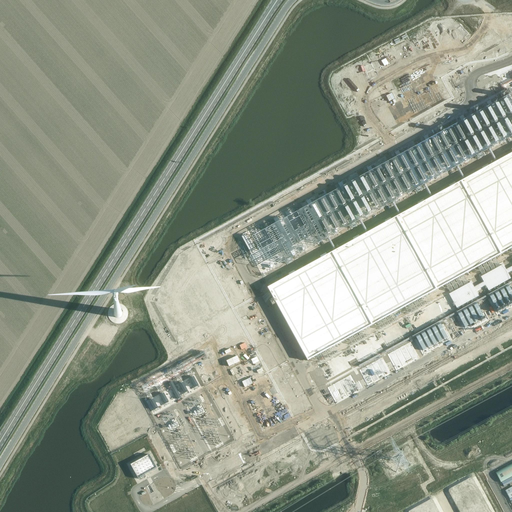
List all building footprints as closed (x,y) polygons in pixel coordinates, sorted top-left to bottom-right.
[(113,301),(106,319),(124,326),(131,308),(113,301)] [(122,389),(125,395),(141,388),(138,382),(122,389)] [(142,398),(148,395),(146,389),(139,392),(142,398)] [(117,401),(122,398),(118,392),(113,396),(117,401)] [(111,458),(117,456),(114,446),(108,448),(111,458)] [(149,455),(130,465),(138,479),(157,468),(149,455)]
